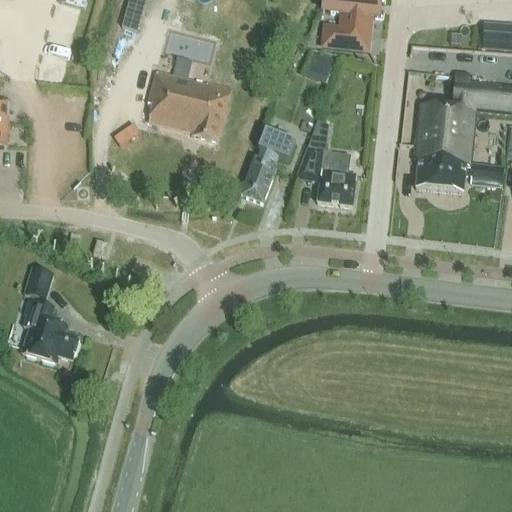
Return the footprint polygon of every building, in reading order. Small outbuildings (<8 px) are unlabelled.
[(323,51),(367,56),(371,21),(378,22),(380,0),(329,0),(327,16),(342,18),(340,33),(325,31),(323,51)] [(312,56),(305,73),(328,82),(335,65),(312,56)] [(471,171),(477,116),(511,119),(511,90),(468,86),(468,79),(455,77),(452,113),(419,109),(414,164),(418,164),(415,193),(463,197),(466,171),(471,171)] [(218,145),(230,92),(205,87),(205,89),(155,78),(148,107),(153,108),(149,126),(193,137),(193,140),(218,145)] [(0,150),(7,151),(10,104),(0,103),(0,150)] [(276,120),(271,134),(282,137),(287,123),(276,120)] [(130,122),(114,134),(126,149),(142,137),(130,122)] [(307,153),(296,183),(319,187),(317,207),(352,212),(356,179),(346,178),(348,165),(329,162),(330,155),(325,155),(328,129),(317,126),(307,153)] [(295,146),(265,135),(258,154),(260,155),(257,163),(255,163),(241,200),(262,208),(276,171),(274,170),(278,161),(288,165),(295,146)] [(104,261),(108,248),(98,245),(94,257),(104,261)] [(46,306),(54,278),(31,271),(23,299),(46,306)] [(73,364),(79,343),(64,338),(67,330),(50,325),(54,312),(29,304),(25,319),(27,320),(24,330),(30,332),(23,358),(55,368),(58,360),(73,364)]
